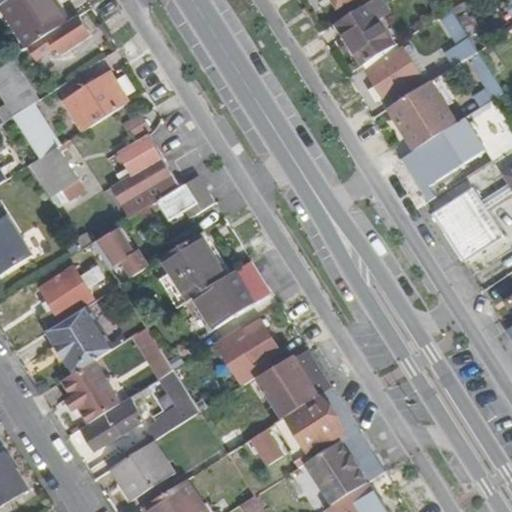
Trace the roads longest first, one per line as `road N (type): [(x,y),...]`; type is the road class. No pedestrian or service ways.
road 1 (residential): [(123,0),(447,511)]
road 2 (tertiary): [(511,502),(192,0)]
road 3 (residential): [(511,396),(257,0)]
road 4 (residential): [(0,379),(84,511)]
